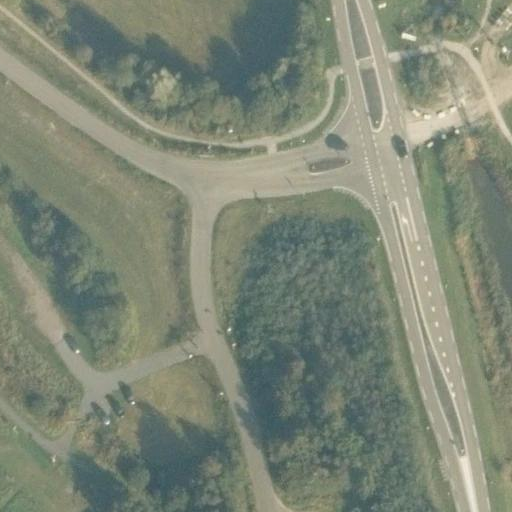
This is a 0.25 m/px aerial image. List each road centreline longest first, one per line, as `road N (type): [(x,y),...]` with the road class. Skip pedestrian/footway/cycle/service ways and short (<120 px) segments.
road 1 (primary): [(468,511),(382,151)]
road 2 (unclassified): [(266,511),(244,419),(199,304),(198,244),(218,178)]
road 3 (tertiary): [(0,60),(129,149),(218,178)]
road 4 (tertiary): [(218,178),(382,151)]
road 5 (primary): [(382,151),(349,0)]
road 6 (track): [(382,151),(491,105),(511,82)]
